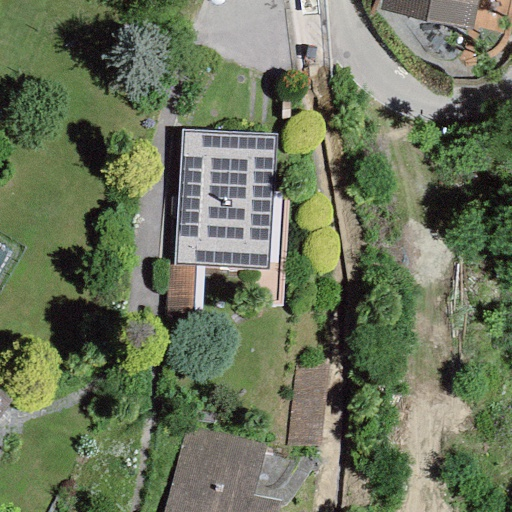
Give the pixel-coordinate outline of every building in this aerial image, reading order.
[(380,0),(379,11),(472,29),(476,0),(380,0)] [(181,130),(172,266),(166,266),(163,314),(201,316),(202,303),(280,307),(287,194),(270,193),(273,136),(181,130)] [(285,448),(319,448),(327,368),(295,369),(285,448)] [(0,394),(0,413),(9,401),(0,394)] [(183,427),(161,511),(275,511),(279,503),(251,497),(265,445),(183,427)]
